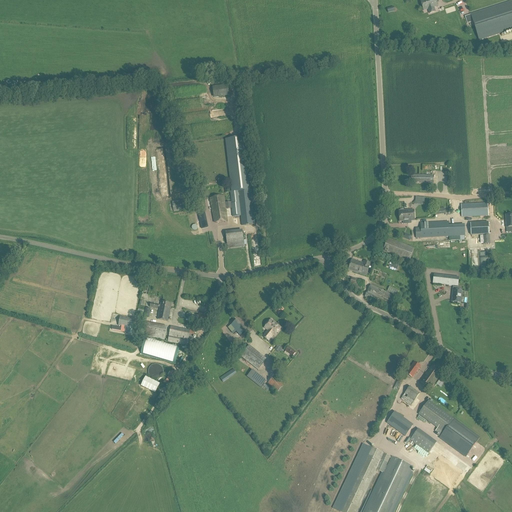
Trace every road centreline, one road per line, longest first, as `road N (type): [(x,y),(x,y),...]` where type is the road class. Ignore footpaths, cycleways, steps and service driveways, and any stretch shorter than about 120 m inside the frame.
road 1 (unclassified): [(326,257),(224,277),(0,238)]
road 2 (unclassified): [(374,0),(383,218),(366,241),(326,257)]
road 3 (unclassified): [(326,257),(362,304),(474,368),(511,378)]
road 4 (track): [(384,193),(511,192)]
